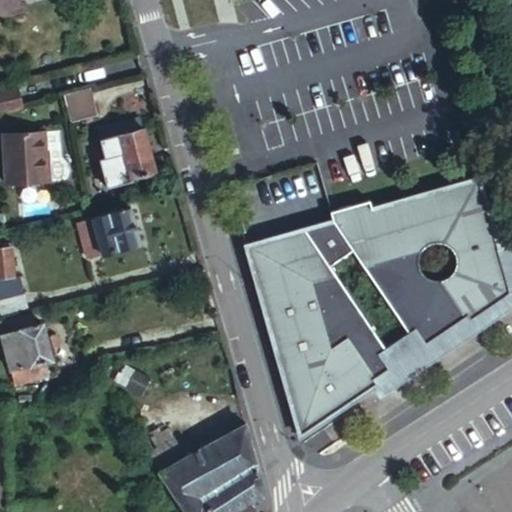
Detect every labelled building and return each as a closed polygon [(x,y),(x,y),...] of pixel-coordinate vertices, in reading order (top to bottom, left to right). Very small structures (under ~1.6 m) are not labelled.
[(0,0),(0,14),(19,9),(16,0),(0,0)] [(20,87),(0,91),(0,110),(24,105),(20,87)] [(95,115),(89,87),(62,93),(69,120),(95,115)] [(154,170),(138,115),(95,128),(102,158),(122,153),(130,178),(154,170)] [(57,131),(41,132),(42,164),(47,164),(47,182),(60,182),(63,180),(65,179),(67,177),(68,174),(68,172),(68,169),(68,168),(67,165),(66,162),(63,160),(62,159),(60,158),(59,158),(57,131)] [(41,132),(0,134),(3,184),(47,182),(47,164),(42,164),(41,132)] [(331,220),(244,245),(299,436),(368,389),(377,383),(374,379),(389,369),(381,356),(387,353),(329,266),(351,251),(410,337),(416,333),(424,345),(464,319),(467,323),(510,293),(497,248),(477,178),(371,209),(368,200),(328,211),(331,220)] [(129,213),(94,223),(101,253),(138,244),(129,213)] [(511,273),(504,246),(497,248),(510,293),(467,323),(464,319),(424,345),(416,333),(410,337),(387,353),(381,356),(389,369),(374,379),(377,383),(381,393),(511,305),(511,273)] [(0,275),(10,275),(8,249),(0,249),(0,275)] [(10,275),(0,275),(0,297),(24,291),(20,275),(10,275)] [(27,306),(24,291),(0,297),(0,310),(0,312),(27,306)] [(51,358),(42,322),(2,332),(11,368),(51,358)] [(251,456),(244,424),(199,450),(236,508),(261,491),(263,482),(251,456)] [(148,450),(161,471),(186,457),(173,435),(148,450)] [(229,511),(236,508),(199,450),(186,457),(161,471),(186,511),(229,511)]
